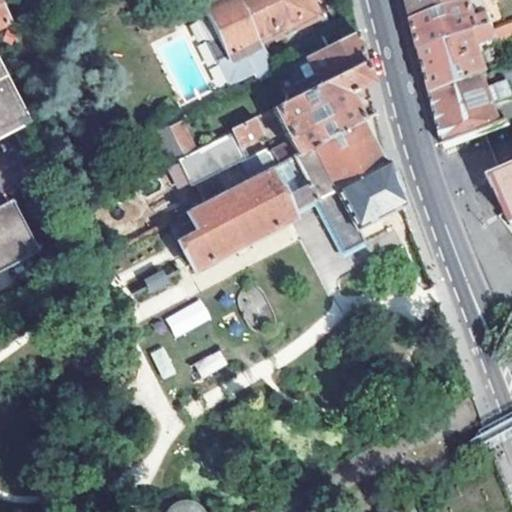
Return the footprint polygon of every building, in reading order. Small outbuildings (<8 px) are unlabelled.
[(215,68),(223,87),(229,88),(252,76),(256,85),(274,76),(262,44),(314,19),(304,0),(219,0),(201,8),(205,13),(199,15),(194,23),(201,40),(207,43),(215,40),(224,59),(218,61),(215,68)] [(407,0),(409,8),(414,25),(482,0),(407,0)] [(482,0),(414,25),(416,32),(422,58),(493,32),(482,0)] [(0,29),(9,26),(0,9),(0,29)] [(323,38),(298,49),(303,62),(357,36),(352,19),(327,29),(323,38)] [(511,24),(493,32),(422,58),(430,90),(432,97),(489,78),(479,49),(511,37),(511,24)] [(289,69),(294,79),(311,69),(318,82),(314,85),(316,90),(364,66),(362,59),(357,36),(303,62),(289,69)] [(289,143),(271,151),(277,168),(361,125),(347,100),(369,88),(364,66),(316,90),(274,112),(289,143)] [(0,135),(26,122),(0,69),(0,135)] [(441,134),(444,147),(484,133),(501,128),(495,117),(491,110),(511,102),(511,97),(508,86),(499,89),(495,75),(489,78),(432,97),(437,121),(441,134)] [(183,121),(170,127),(154,135),(168,163),(184,155),(197,149),(183,121)] [(232,133),(239,147),(264,135),(256,121),(232,133)] [(16,132),(73,241),(87,234),(30,125),(16,132)] [(179,243),(195,272),(234,251),(293,219),(291,216),(316,203),(326,223),(344,256),(368,244),(361,231),(405,208),(388,165),(383,169),(361,125),(277,168),(205,205),(169,224),(175,232),(191,223),(198,233),(179,243)] [(239,147),(232,133),(178,159),(190,183),(193,182),(205,205),(277,168),(271,151),(248,163),(239,147)] [(511,179),(504,182),(495,186),(507,216),(511,228),(511,179)] [(0,272),(36,253),(11,203),(0,208),(0,272)] [(511,228),(507,216),(499,221),(511,237),(511,228)] [(163,270),(143,279),(150,294),(170,285),(163,270)] [(200,299),(164,318),(175,338),(211,319),(200,299)] [(162,380),(176,374),(165,346),(150,352),(162,380)] [(193,363),(201,378),(227,364),(219,350),(193,363)]
